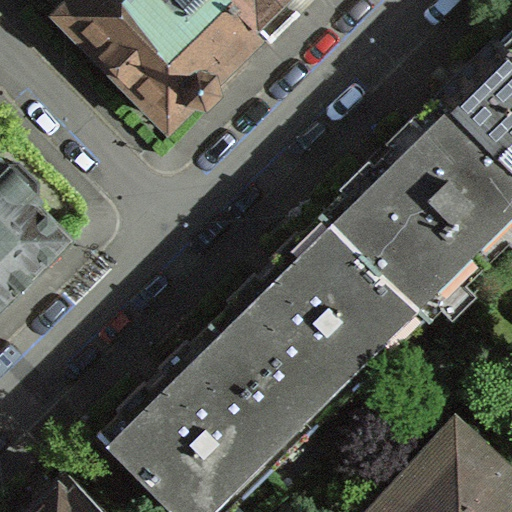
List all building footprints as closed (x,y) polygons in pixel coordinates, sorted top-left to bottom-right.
[(256,26),(230,0),(49,0),(168,121),(189,100),(205,104),(217,92),(213,76),(209,72),(215,66),(254,28),(256,26)] [(230,0),(256,26),(258,24),(277,6),(282,0),(230,0)] [(511,27),(499,41),(511,54),(511,27)] [(511,168),(511,54),(499,41),(496,38),(453,80),(439,94),(442,97),(511,168)] [(511,168),(442,97),(421,118),(415,113),(386,141),(391,147),(379,159),(374,164),(369,158),(340,187),(345,193),(324,214),(428,315),(431,318),(511,238),(511,168)] [(0,307),(27,280),(71,238),(36,202),(40,199),(37,196),(37,181),(18,162),(4,162),(1,160),(0,160),(0,307)] [(228,303),(210,321),(314,426),(428,315),(324,214),(321,211),(301,231),(296,229),(269,256),(271,258),(264,265),(256,273),(254,271),(226,298),(228,303)] [(227,511),(314,426),(210,321),(191,340),(186,338),(159,365),(161,367),(154,374),(146,382),(144,379),(116,407),(118,412),(101,429),(99,430),(179,511),(227,511)] [(400,486),(375,511),(511,511),(511,476),(456,425),(400,486)] [(104,511),(67,473),(43,496),(39,501),(25,501),(13,511),(104,511)]
